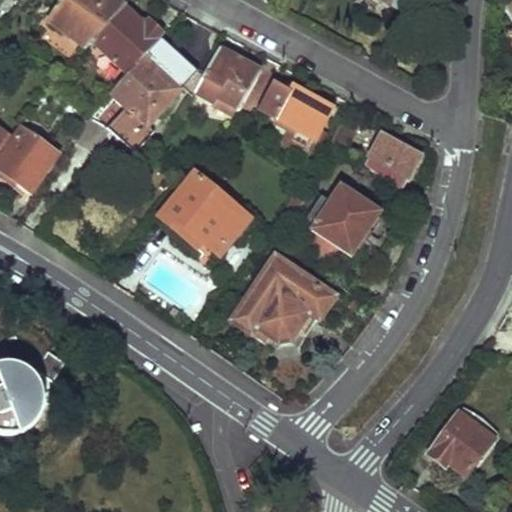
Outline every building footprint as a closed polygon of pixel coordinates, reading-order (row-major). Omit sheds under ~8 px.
[(100,0),(60,0),(45,22),(83,49),(90,42),(123,8),(110,0),(101,0),(101,1),(100,0)] [(376,0),(397,11),(403,0),(376,0)] [(123,8),(90,42),(125,77),(142,59),(160,39),(145,24),(141,28),(123,8)] [(218,50),(193,94),(212,104),(215,99),(236,111),(259,72),(218,50)] [(125,77),(109,94),(148,127),(179,92),(142,59),(125,77)] [(288,95),(270,86),(257,112),(292,129),(285,144),(308,155),(331,110),(291,90),(288,95)] [(236,111),(215,99),(212,104),(234,115),(236,111)] [(97,107),(87,119),(89,120),(88,122),(102,129),(111,118),(97,107)] [(88,122),(73,144),(97,159),(114,134),(102,129),(88,122)] [(20,133),(0,161),(0,174),(30,197),(57,159),(20,133)] [(377,139),(367,159),(383,168),(377,180),(398,194),(405,180),(407,181),(418,161),(377,139)] [(195,181),(159,222),(178,238),(184,231),(203,247),(211,253),(241,220),(195,181)] [(313,232),(303,247),(328,262),(336,249),(349,259),(376,217),(338,193),(328,209),(318,203),(303,226),(313,232)] [(203,247),(184,231),(178,238),(198,254),(203,247)] [(274,263),(231,328),(252,342),(257,334),(279,349),(290,346),(309,316),(319,322),(334,299),(274,263)] [(47,352),(37,368),(56,380),(66,364),(47,352)] [(0,436),(3,438),(13,439),(22,437),(31,433),(38,427),(43,420),(46,411),(47,401),(45,392),(41,384),(35,376),(28,371),(19,368),(9,367),(0,368),(0,436)] [(493,438),(456,413),(427,457),(446,470),(449,467),(467,478),(493,438)]
